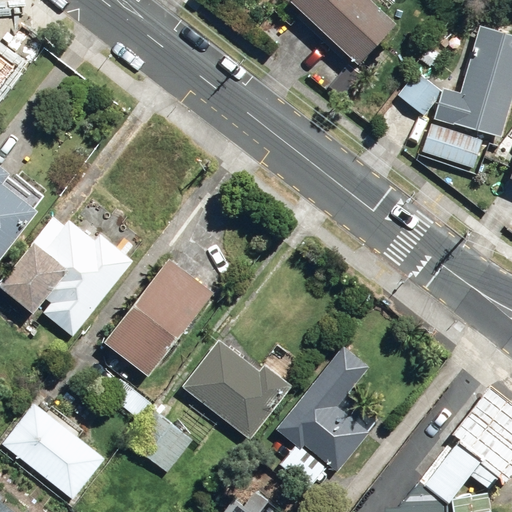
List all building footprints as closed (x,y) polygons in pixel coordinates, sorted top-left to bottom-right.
[(296,0),(296,1),(366,67),(405,26),(377,0),(296,0)] [(440,120),(505,138),(511,114),(511,34),(485,27),(477,54),(471,53),(465,76),(470,78),(467,91),(449,86),(440,120)] [(423,59),(433,65),(442,53),(432,46),(423,59)] [(399,95),(426,115),(445,90),(418,70),(399,95)] [(423,151),(477,168),(486,140),(432,123),(423,151)] [(0,259),(45,203),(9,174),(15,166),(0,154),(0,259)] [(48,310),(76,332),(137,255),(103,228),(98,235),(72,215),(68,220),(57,211),(4,277),(40,306),(69,271),(75,275),(48,310)] [(111,335),(153,368),(218,285),(176,252),(111,335)] [(186,381),(253,434),(298,380),(269,357),(263,364),(224,333),(186,381)] [(343,347),(277,427),(302,447),(305,444),(337,469),(366,432),(334,406),(366,366),(343,347)] [(110,390),(137,412),(151,396),(123,374),(110,390)] [(431,479),(454,497),(476,470),(494,485),(505,472),(510,476),(511,474),(511,392),(497,380),(460,427),(468,433),(431,479)] [(5,439),(77,494),(110,451),(38,396),(5,439)] [(129,435),(170,468),(196,435),(155,402),(129,435)] [(511,477),(499,496),(508,503),(511,496),(511,477)] [(457,500),(457,511),(467,511),(494,507),(491,487),(463,491),(457,500)] [(256,511),(266,498),(253,489),(243,503),(234,496),(222,511),(256,511)] [(0,511),(26,511),(0,490),(0,511)] [(385,500),(385,511),(451,511),(451,496),(385,500)]
